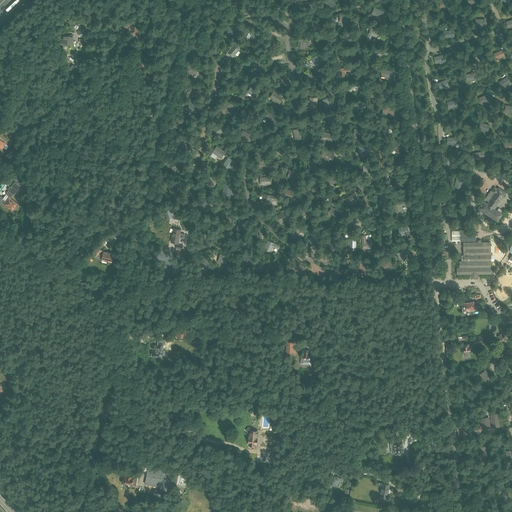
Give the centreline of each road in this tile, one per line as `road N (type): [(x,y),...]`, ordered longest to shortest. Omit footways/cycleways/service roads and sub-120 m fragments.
road 1 (unclassified): [(79,511),(185,0)]
road 2 (unclassified): [(462,511),(399,0)]
road 3 (unknown): [(160,121),(132,99),(101,94),(76,58),(74,32)]
